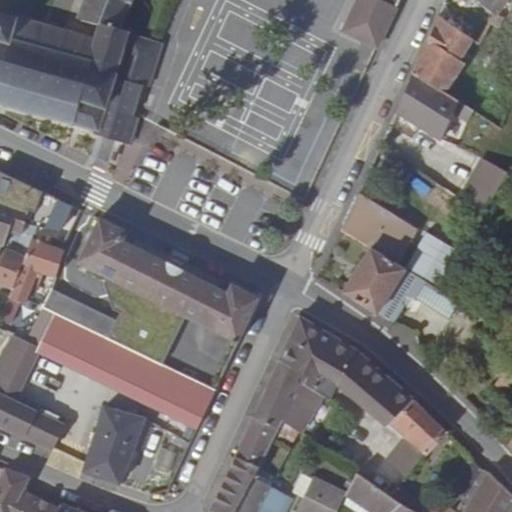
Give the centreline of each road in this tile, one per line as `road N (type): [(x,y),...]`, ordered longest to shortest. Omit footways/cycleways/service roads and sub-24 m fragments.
road 1 (tertiary): [(288,288),(0,143)]
road 2 (residential): [(288,288),(430,0)]
road 3 (tertiary): [(511,469),(418,370),(288,288)]
road 4 (residential): [(195,511),(288,288)]
road 5 (residential): [(0,451),(149,511)]
